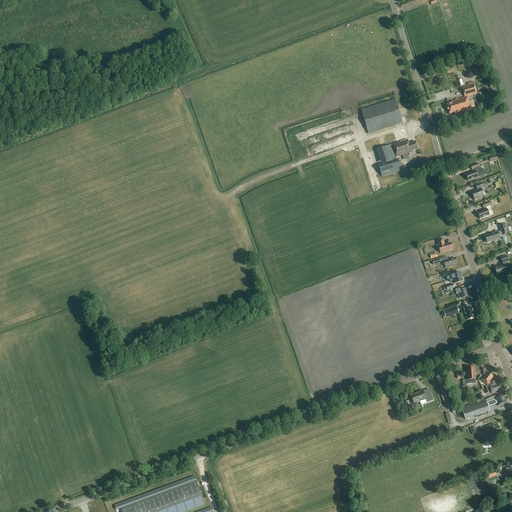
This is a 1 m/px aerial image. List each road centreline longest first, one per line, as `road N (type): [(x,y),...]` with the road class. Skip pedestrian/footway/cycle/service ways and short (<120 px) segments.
road 1 (tertiary): [(50,511),(497,345)]
road 2 (track): [(168,0),(198,65),(175,83),(216,193),(226,196),(350,144)]
road 3 (tertiary): [(497,345),(392,0)]
road 4 (track): [(274,312),(231,193)]
